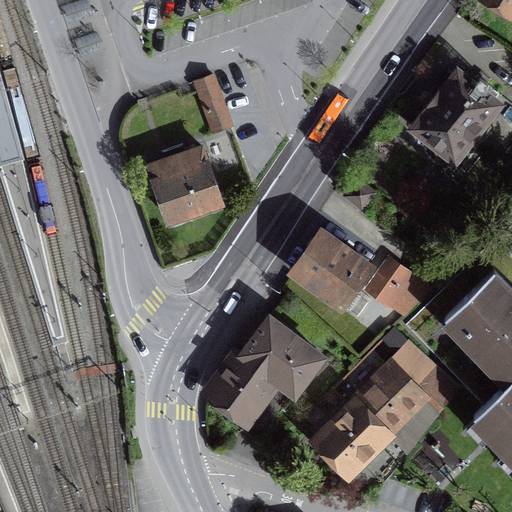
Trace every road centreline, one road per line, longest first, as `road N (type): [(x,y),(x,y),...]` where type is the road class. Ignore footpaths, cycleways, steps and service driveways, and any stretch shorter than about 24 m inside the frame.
road 1 (primary): [(419,0),(191,351)]
road 2 (tertiary): [(191,351),(132,298),(106,194),(39,0)]
road 3 (primary): [(191,351),(170,428),(203,511)]
road 4 (residential): [(216,477),(332,511)]
